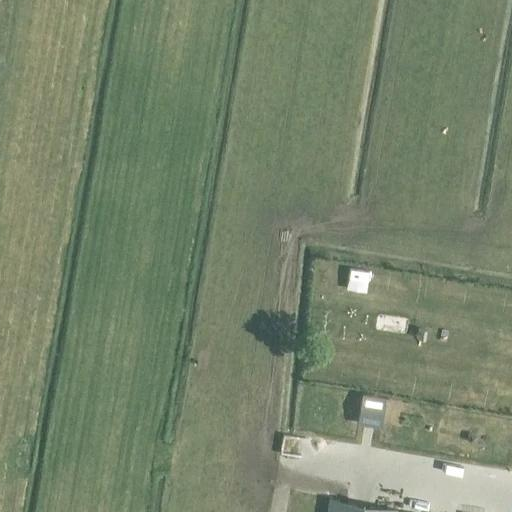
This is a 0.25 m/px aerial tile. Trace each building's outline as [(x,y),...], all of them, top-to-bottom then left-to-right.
[(436,293),(421,293),(421,309),(436,309),(436,293)] [(334,379),(338,443),(365,442),(361,377),(334,379)] [(383,469),(409,471),(414,391),(388,390),(383,469)] [(456,448),(457,401),(439,401),(438,448),(456,448)] [(393,511),(394,511),(331,500),(328,511),(393,511)]
